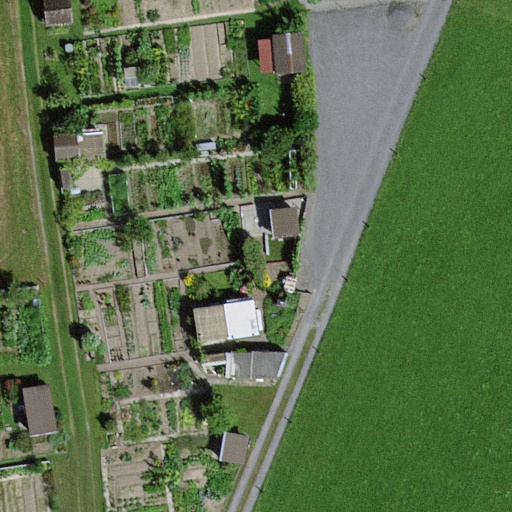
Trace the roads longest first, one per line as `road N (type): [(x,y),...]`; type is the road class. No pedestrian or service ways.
road 1 (track): [(237,511),(437,0)]
road 2 (track): [(21,0),(86,511)]
